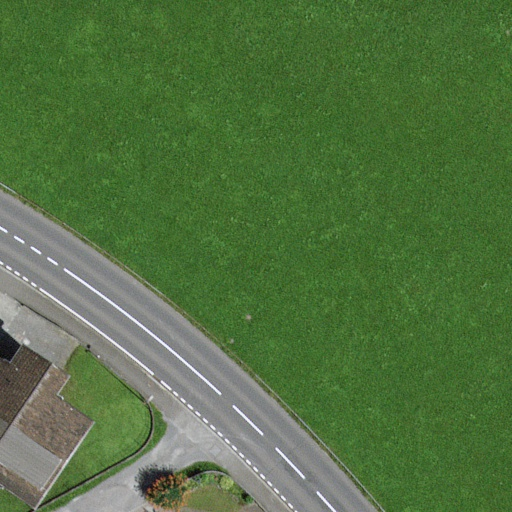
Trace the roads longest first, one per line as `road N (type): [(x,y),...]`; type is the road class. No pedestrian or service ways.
road 1 (tertiary): [(0,228),(203,380),(334,511)]
road 2 (unknown): [(82,511),(208,437)]
